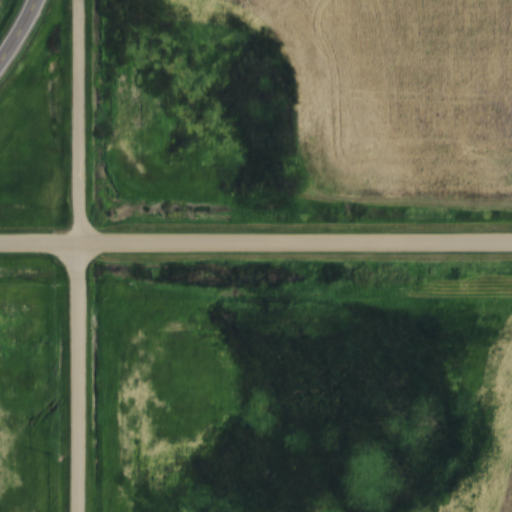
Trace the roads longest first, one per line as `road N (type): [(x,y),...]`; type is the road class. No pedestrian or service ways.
road 1 (residential): [(511,241),(74,241)]
road 2 (residential): [(74,511),(74,241)]
road 3 (residential): [(74,241),(75,0)]
